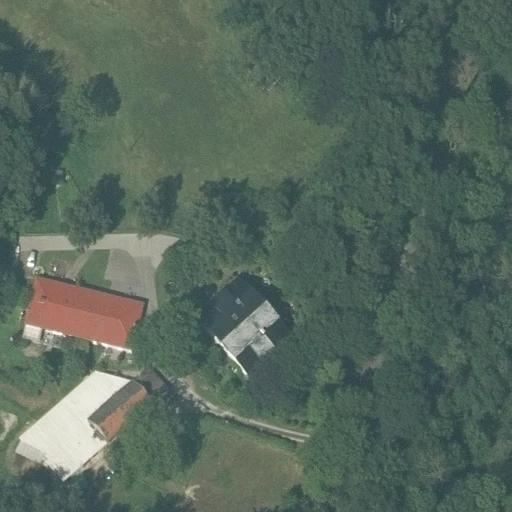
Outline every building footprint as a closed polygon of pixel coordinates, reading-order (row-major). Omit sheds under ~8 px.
[(239,371),(248,380),(290,342),(237,283),(194,322),(236,367),(231,371),(235,375),(239,371)] [(62,338),(78,342),(88,297),(35,285),(25,330),(62,338)] [(88,297),(78,342),(130,354),(141,309),(88,297)] [(60,349),(62,338),(25,330),(22,341),(60,349)] [(147,371),(131,384),(151,407),(166,394),(147,371)] [(87,424),(131,384),(96,375),(20,444),(16,453),(32,461),(42,466),(44,464),(87,424)] [(151,407),(131,384),(87,424),(107,446),(151,407)] [(64,484),(107,446),(87,424),(44,464),(48,467),(64,484)] [(42,466),(32,461),(28,469),(40,482),(48,467),(44,464),(42,466)] [(65,486),(64,484),(48,467),(40,482),(52,498),(65,486)]
